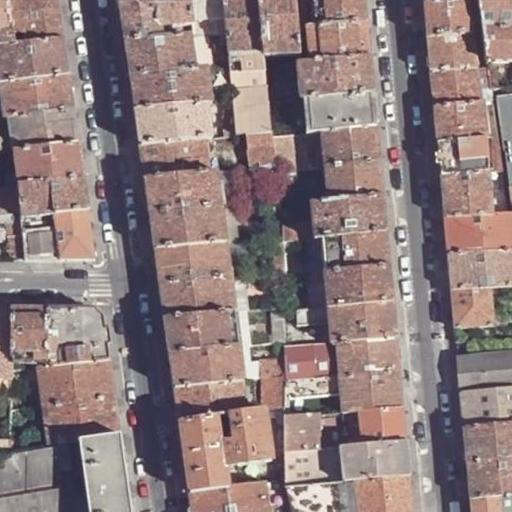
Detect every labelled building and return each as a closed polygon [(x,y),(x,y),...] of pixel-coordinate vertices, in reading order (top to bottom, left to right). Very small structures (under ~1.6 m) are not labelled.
[(0,0),(0,32),(1,32),(1,48),(14,46),(9,0),(0,0)] [(59,0),(9,0),(14,46),(65,39),(61,7),(59,0)] [(126,43),(161,39),(160,28),(155,0),(120,0),(122,16),(126,43)] [(155,0),(160,28),(194,24),(190,0),(155,0)] [(190,0),(194,24),(195,34),(209,33),(228,30),(224,0),(190,0)] [(224,0),(228,30),(230,55),(264,52),(258,0),(224,0)] [(258,0),(264,52),(265,57),(299,53),(297,27),(294,0),(258,0)] [(312,0),(294,0),(297,27),(306,26),(303,1),(312,1),(312,0)] [(364,0),(312,0),(312,1),(314,26),(366,22),(364,0)] [(428,37),(471,33),(468,21),(465,0),(464,0),(425,5),(427,26),(428,37)] [(477,0),(465,0),(468,21),(481,20),(477,0)] [(511,0),(477,0),(481,20),(483,32),(487,61),(511,61),(511,0)] [(367,32),(366,22),(314,26),(308,27),(309,61),(370,57),(367,32)] [(213,66),(209,33),(195,34),(190,35),(195,68),(207,67),(213,66)] [(431,73),(476,68),(471,33),(428,37),(430,64),(431,73)] [(130,76),(195,68),(190,35),(161,39),(126,43),(129,66),(130,76)] [(66,48),(65,39),(14,46),(1,48),(0,48),(0,79),(1,84),(70,75),(66,48)] [(264,52),(230,55),(230,64),(232,80),(234,99),(235,110),(269,107),(265,64),(265,57),(264,52)] [(371,70),(370,57),(309,61),(299,62),(298,62),(300,97),(307,97),(373,92),(371,70)] [(222,80),(232,80),(230,64),(221,65),(222,80)] [(134,99),(135,110),(207,102),(212,101),(207,67),(195,68),(130,76),(134,99)] [(434,107),(482,103),(476,68),(431,73),(433,92),(434,107)] [(72,88),(70,75),(1,84),(5,117),(9,117),(75,109),(72,88)] [(374,105),(373,92),(307,97),(310,132),(322,131),(376,127),(374,105)] [(511,97),(498,99),(511,208),(511,97)] [(498,137),(494,101),(483,103),(486,138),(498,137)] [(138,132),(140,146),(204,138),(212,137),(207,102),(135,110),(138,132)] [(437,143),(486,138),(483,103),(482,103),(434,107),(436,128),(437,143)] [(269,107),(235,110),(237,134),(244,133),(271,130),(269,107)] [(77,122),(75,109),(9,117),(14,151),(80,144),(77,122)] [(377,141),(376,127),(322,131),(325,166),(379,161),(377,141)] [(248,167),(275,164),(272,135),(271,130),(244,133),(248,167)] [(248,167),(244,133),(237,134),(232,135),(235,169),(248,167)] [(293,133),(272,135),(275,164),(275,170),(296,168),(293,133)] [(209,172),(204,138),(140,146),(144,169),(146,181),(209,172)] [(440,177),(489,172),(486,138),(437,143),(439,163),(440,177)] [(80,144),(14,151),(19,186),(20,186),(85,179),(82,160),(80,144)] [(0,188),(19,186),(14,151),(0,152),(0,188)] [(380,172),(379,161),(325,166),(328,201),(383,198),(380,172)] [(316,176),(315,166),(296,168),(298,178),(316,176)] [(296,168),(275,170),(277,186),(278,200),(279,205),(300,203),(299,195),(298,178),(296,168)] [(234,204),(230,169),(216,172),(220,207),(234,204)] [(150,215),(220,207),(216,172),(209,172),(146,181),(149,205),(150,215)] [(444,217),(492,215),(489,172),(440,177),(443,204),(444,217)] [(87,193),(85,179),(20,186),(22,209),(23,217),(56,216),(90,215),(87,193)] [(0,188),(0,209),(12,209),(22,209),(20,186),(19,186),(0,188)] [(256,202),(278,200),(277,186),(255,188),(256,202)] [(299,195),(300,203),(311,203),(321,202),(320,194),(299,195)] [(384,210),(383,198),(328,201),(321,202),(311,203),(313,222),(315,236),(320,236),(386,231),(384,210)] [(155,250),(225,240),(221,218),(220,207),(150,215),(153,239),(155,250)] [(22,209),(12,209),(13,224),(23,223),(23,217),(22,209)] [(447,255),(511,250),(511,214),(492,215),(444,217),(446,241),(447,255)] [(93,235),(90,215),(56,216),(61,260),(96,259),(93,235)] [(61,260),(56,216),(23,217),(23,223),(26,260),(61,260)] [(225,240),(239,238),(236,216),(221,218),(225,240)] [(313,222),(281,225),(282,233),(282,239),(293,239),(315,236),(313,222)] [(26,260),(23,223),(13,224),(9,224),(12,260),(19,260),(26,260)] [(387,243),(386,231),(320,236),(324,273),(389,267),(387,243)] [(282,239),(282,254),(294,254),(293,239),(282,239)] [(158,271),(160,285),(229,277),(225,240),(155,250),(158,271)] [(449,274),(451,289),(491,287),(511,285),(511,250),(447,255),(449,274)] [(294,276),(294,263),(283,263),(283,265),(283,273),(283,277),(294,276)] [(275,266),(275,274),(283,273),(283,265),(275,266)] [(390,279),(389,267),(324,273),(327,308),(393,303),(390,279)] [(283,277),(283,273),(275,274),(275,282),(283,282),(283,277)] [(324,273),(309,275),(311,309),(327,308),(324,273)] [(165,319),(234,313),(229,277),(160,285),(163,306),(165,319)] [(454,315),(455,329),(495,327),(491,287),(451,289),(454,315)] [(276,310),(284,309),(284,301),(276,301),(276,310)] [(394,314),(393,303),(327,308),(328,322),(330,344),(337,343),(396,338),(394,314)] [(328,322),(327,308),(311,309),(297,311),(298,325),(328,322)] [(107,335),(105,317),(94,309),(48,310),(50,358),(50,366),(110,361),(107,335)] [(276,345),(285,345),(285,312),(284,309),(276,310),(276,345)] [(0,375),(13,375),(13,370),(13,361),(13,310),(0,310),(0,375)] [(13,310),(13,361),(35,359),(50,358),(48,310),(26,310),(13,310)] [(251,311),(234,313),(239,348),(251,347),(254,347),(251,311)] [(169,354),(239,348),(234,313),(165,319),(168,341),(169,354)] [(397,349),(396,338),(337,343),(340,378),(400,372),(397,349)] [(317,380),(314,345),(286,348),(286,380),(286,383),(317,380)] [(243,383),(255,382),(251,347),(239,348),(243,383)] [(173,376),(174,388),(243,383),(239,348),(169,354),(173,376)] [(461,395),(511,390),(511,354),(457,359),(461,395)] [(50,366),(50,358),(35,359),(36,368),(38,368),(50,366)] [(113,376),(110,361),(50,366),(38,368),(44,406),(116,397),(113,376)] [(401,387),(400,372),(340,378),(342,394),(343,413),(353,412),(362,411),(403,407),(401,387)] [(13,409),(13,375),(0,375),(0,452),(13,450),(13,439),(13,409)] [(342,394),(340,378),(333,379),(334,394),(342,394)] [(334,394),(333,379),(317,380),(286,383),(286,399),(334,394)] [(286,380),(263,382),(264,412),(265,412),(270,411),(286,409),(286,399),(286,383),(286,380)] [(178,414),(179,423),(248,414),(246,397),(245,392),(243,383),(174,388),(178,414)] [(464,421),(465,430),(511,425),(511,390),(461,395),(464,421)] [(118,410),(116,397),(44,406),(49,444),(54,444),(68,442),(79,440),(121,434),(118,410)] [(364,440),(365,447),(406,443),(404,419),(403,407),(362,411),(364,440)] [(286,409),(270,411),(271,420),(277,419),(276,444),(278,467),(286,467),(286,454),(286,419),(286,409)] [(355,441),(364,440),(362,411),(353,412),(355,441)] [(189,493),(228,488),(224,461),(236,460),(236,467),(272,462),(265,412),(264,412),(248,414),(179,423),(182,442),(187,482),(189,493)] [(286,419),(286,454),(321,451),(319,415),(286,419)] [(466,451),(467,465),(511,460),(511,425),(465,430),(466,451)] [(89,511),(131,511),(125,461),(121,434),(79,440),(89,511)] [(33,437),(13,439),(13,450),(33,447),(33,437)] [(68,442),(54,444),(58,470),(71,468),(68,442)] [(407,455),(406,443),(365,447),(334,450),(334,485),(356,483),(409,478),(407,455)] [(0,511),(64,511),(58,470),(54,444),(49,444),(33,447),(13,450),(0,452),(0,511)] [(334,485),(334,450),(324,451),(324,486),(334,485)] [(324,486),(324,451),(321,451),(286,454),(286,467),(286,482),(286,490),(324,486)] [(470,487),(471,500),(511,496),(511,460),(467,465),(470,487)] [(237,479),(237,487),(265,484),(269,484),(272,483),(271,475),(237,479)] [(409,478),(356,483),(358,511),(412,511),(411,503),(409,478)] [(286,490),(286,482),(272,483),(269,484),(269,489),(269,491),(286,490)] [(358,511),(356,483),(334,485),(324,486),(286,490),(291,509),(291,511),(358,511)] [(191,511),(269,511),(265,489),(265,484),(237,487),(228,488),(189,493),(191,511)] [(511,511),(511,496),(471,500),(471,511),(511,511)]
